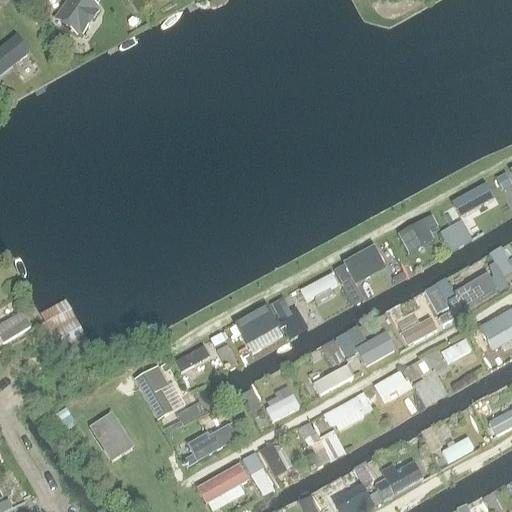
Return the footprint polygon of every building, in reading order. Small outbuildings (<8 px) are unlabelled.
[(42,0),(36,5),(40,12),(49,6),(44,0),(42,0)] [(91,21),(71,1),(53,18),(73,39),(91,21)] [(16,39),(0,51),(0,76),(28,55),(16,39)] [(495,181),(502,193),(511,188),(505,176),(495,181)] [(458,215),(491,202),(484,186),(452,200),(458,215)] [(511,188),(502,193),(511,212),(511,188)] [(440,231),(450,252),(472,241),(462,220),(440,231)] [(437,232),(430,221),(396,239),(406,259),(432,245),(428,237),(437,232)] [(372,250),(343,267),(345,269),(334,275),(340,286),(351,281),(354,286),(383,270),(372,250)] [(511,275),(511,270),(509,266),(500,251),(488,258),(502,282),(511,275)] [(304,301),(335,286),(329,273),(298,288),(304,301)] [(463,312),(463,313),(496,294),(487,279),(468,289),(467,287),(453,295),(456,299),(447,304),(454,317),(463,312)] [(282,300),(277,303),(278,304),(282,311),(287,308),(282,300)] [(278,304),(271,308),(279,321),(285,317),(282,311),(278,304)] [(266,310),(234,328),(245,347),(276,329),(266,310)] [(511,316),(510,314),(479,332),(491,353),(511,340),(511,316)] [(449,316),(438,322),(441,328),(452,321),(449,316)] [(279,321),(277,322),(289,342),(297,337),(285,317),(279,321)] [(430,322),(402,337),(408,348),(436,333),(430,322)] [(365,368),(401,350),(395,337),(359,355),(365,368)] [(215,338),(172,362),(176,369),(184,365),(191,376),(226,357),(215,338)] [(447,366),(472,351),(464,338),(440,353),(447,366)] [(334,343),(286,368),(309,407),(355,380),(334,343)] [(401,370),(373,386),(384,407),(413,390),(401,370)] [(135,383),(157,422),(171,414),(162,397),(159,399),(157,394),(166,389),(156,371),(135,383)] [(261,403),(273,424),(300,409),(289,388),(261,403)] [(365,394),(325,413),(334,433),(374,414),(365,394)] [(199,405),(176,418),(182,427),(204,415),(199,405)] [(511,408),(485,422),(493,437),(511,426),(511,408)] [(111,415),(88,430),(103,454),(126,439),(111,415)] [(309,427),(298,433),(303,441),(313,435),(309,427)] [(192,458),(196,465),(235,443),(227,429),(208,440),(206,437),(186,448),(192,458)] [(333,433),(319,441),(320,442),(331,464),(345,456),(333,433)] [(466,437),(440,450),(447,464),(473,451),(466,437)] [(320,442),(306,449),(318,471),(331,464),(320,442)] [(257,457),(272,483),(284,476),(270,450),(257,457)] [(254,457),(243,463),(250,477),(261,470),(254,457)] [(186,471),(196,465),(192,458),(182,464),(186,471)] [(396,476),(392,470),(381,477),(393,498),(420,483),(412,467),(396,476)] [(196,492),(206,508),(248,484),(238,468),(196,492)] [(386,493),(377,498),(382,507),(392,502),(386,493)] [(334,511),(367,511),(371,510),(362,494),(333,510),(334,511)] [(317,511),(311,498),(299,504),(302,511),(317,511)] [(8,502),(0,505),(0,511),(7,511),(12,510),(8,502)]
